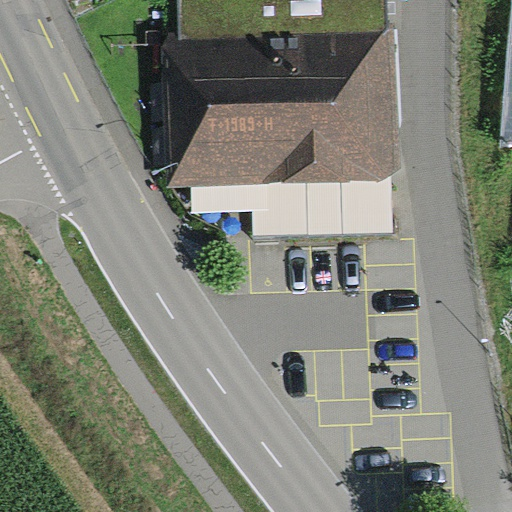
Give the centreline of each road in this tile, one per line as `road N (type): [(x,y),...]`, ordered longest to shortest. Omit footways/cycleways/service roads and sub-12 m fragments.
road 1 (secondary): [(319,511),(131,265),(0,3)]
road 2 (residential): [(496,511),(438,151),(437,0)]
